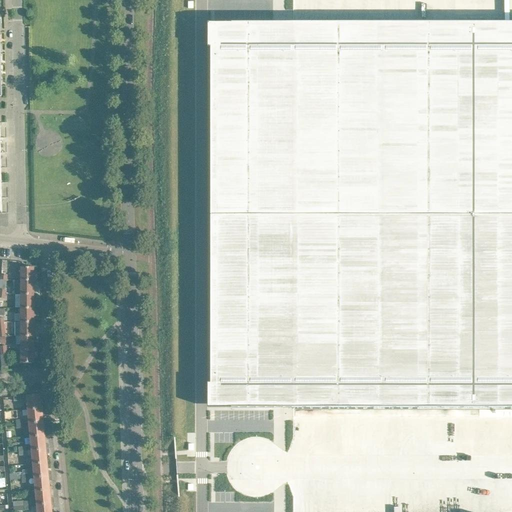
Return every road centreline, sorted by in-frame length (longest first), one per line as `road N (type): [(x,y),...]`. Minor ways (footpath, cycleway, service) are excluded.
road 1 (unknown): [(235,473),(511,471)]
road 2 (tertiary): [(131,0),(135,256)]
road 3 (tertiary): [(135,256),(139,511)]
road 4 (residential): [(14,0),(21,240)]
road 5 (residential): [(63,511),(51,377)]
road 6 (residential): [(51,377),(51,247)]
